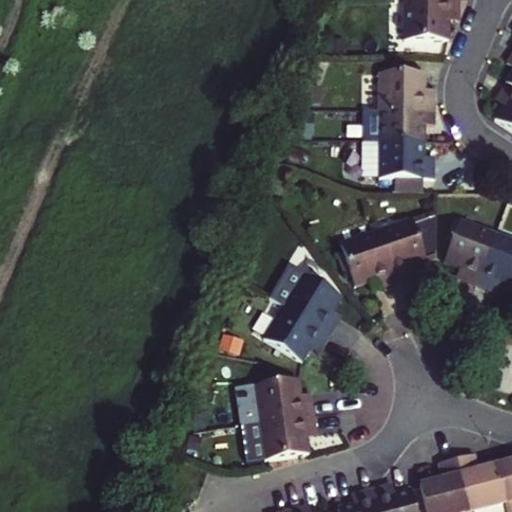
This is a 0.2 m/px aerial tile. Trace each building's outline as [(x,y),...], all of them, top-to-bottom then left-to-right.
[(464,6),(408,6),(408,53),(454,53),(455,32),(455,28),(464,28),(464,6)] [(387,117),(442,118),(442,97),(432,97),(432,85),(432,79),(388,79),(387,117)] [(442,125),(442,118),(387,117),(362,116),(362,147),(432,147),(432,140),(442,140),(442,125)] [(432,147),(362,147),(361,183),(392,184),(429,184),(442,184),(442,163),(432,162),(432,147)] [(429,200),(429,184),(392,184),(391,199),(429,200)] [(466,288),(479,293),(499,242),(466,229),(450,271),(463,276),(459,286),(466,288)] [(419,231),(382,243),(398,294),(408,291),(420,287),(416,277),(431,272),(419,231)] [(511,246),(499,242),(479,293),(492,298),(501,301),(505,291),(511,293),(511,246)] [(398,294),(382,243),(348,253),(361,295),(374,291),(377,301),(398,294)] [(289,312),(336,341),(344,328),(348,322),(340,317),(348,303),(309,280),(289,312)] [(333,347),(336,341),(289,312),(269,344),(308,368),(316,355),(324,361),(333,347)] [(239,431),(319,419),(317,403),(316,397),(305,399),(302,385),(234,396),(239,431)] [(319,419),(239,431),(245,469),(313,459),(311,444),(323,442),(320,426),(319,419)] [(500,511),(506,511),(496,469),(478,473),(475,461),(469,462),(458,465),(468,511),(500,511)] [(506,511),(511,511),(511,464),(504,467),(496,469),(506,511)] [(424,511),(468,511),(458,465),(448,468),(440,470),(443,483),(419,488),(424,511)] [(417,511),(413,496),(396,501),(393,490),(386,492),(373,495),(376,511),(417,511)] [(376,511),(373,495),(360,498),(352,500),(354,511),(351,511),(376,511)]
